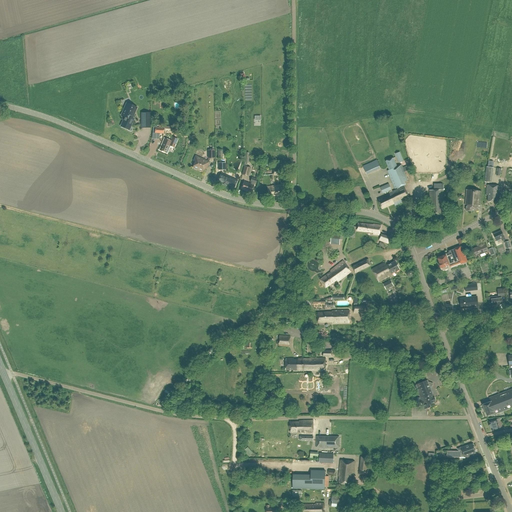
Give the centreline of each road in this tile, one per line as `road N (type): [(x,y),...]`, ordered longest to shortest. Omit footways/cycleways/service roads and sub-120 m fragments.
road 1 (unclassified): [(472,416),(203,416),(4,376)]
road 2 (unclassified): [(292,208),(241,201),(0,104)]
road 3 (track): [(290,207),(271,308),(224,334),(161,411)]
road 4 (unclassified): [(292,208),(293,0)]
road 5 (track): [(451,361),(353,357),(290,331),(271,308)]
road 6 (secondary): [(61,511),(4,376)]
road 7 (unclassified): [(416,256),(380,217),(292,208)]
